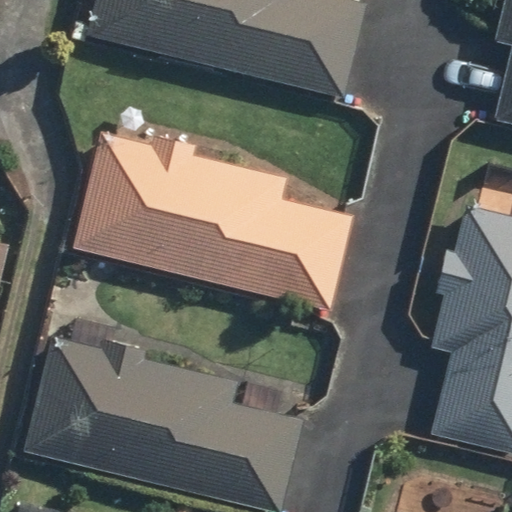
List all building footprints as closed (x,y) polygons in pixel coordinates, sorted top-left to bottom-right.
[(100,0),(92,33),(344,96),(367,3),(356,0),(100,0)] [(511,65),(498,116),(511,119),(511,0),(506,0),(495,41),(511,45),(511,65)] [(331,105),(276,92),(268,129),(322,141),(331,105)] [(78,241),(335,304),(357,215),(288,198),(293,176),(106,129),(78,241)] [(443,428),(511,446),(511,217),(475,208),(436,354),(461,361),(443,428)] [(0,236),(0,291),(13,240),(0,236)] [(24,446),(285,510),(307,420),(243,405),(250,377),(53,328),(24,446)]
